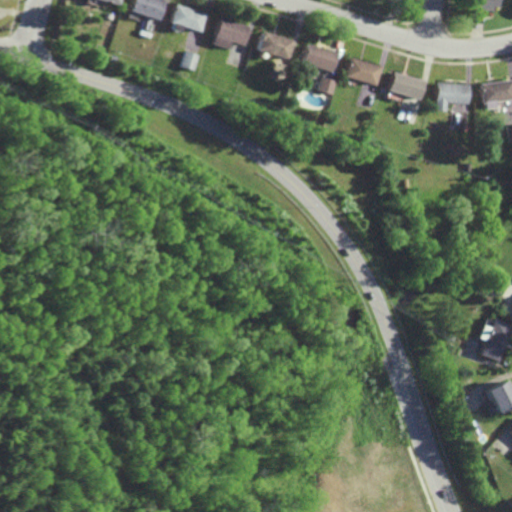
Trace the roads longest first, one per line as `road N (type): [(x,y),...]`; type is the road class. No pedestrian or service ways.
road 1 (residential): [(453,511),(369,291),(298,189),(239,141),(189,114),(0,51)]
road 2 (residential): [(282,0),(430,46),(511,44)]
